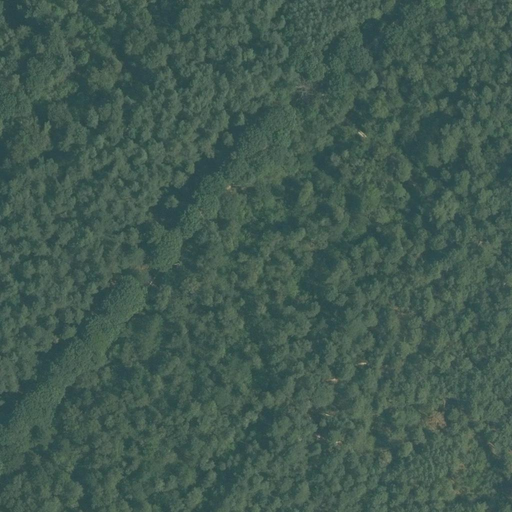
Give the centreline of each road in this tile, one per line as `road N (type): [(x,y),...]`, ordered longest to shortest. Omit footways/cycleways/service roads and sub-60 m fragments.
road 1 (track): [(313,91),(0,459)]
road 2 (track): [(313,91),(511,274)]
road 3 (track): [(419,0),(313,91)]
